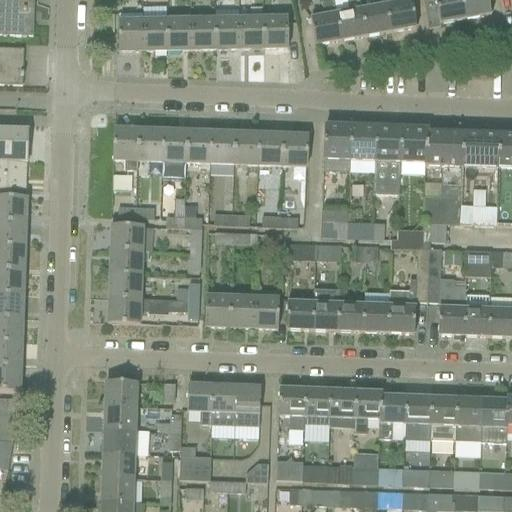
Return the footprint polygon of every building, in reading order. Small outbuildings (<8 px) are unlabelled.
[(0,0),(0,38),(12,39),(32,40),(34,2),(33,0),(0,0)] [(366,42),(361,13),(358,0),(346,2),(349,15),(336,17),(341,46),(366,42)] [(391,37),(416,33),(411,4),(411,3),(411,0),(410,0),(383,0),(384,8),(386,8),(391,37)] [(466,24),(461,0),(434,0),(440,28),(466,24)] [(487,0),(461,0),(466,24),(491,19),(487,0)] [(341,46),(336,17),(334,17),(332,3),(319,6),(322,20),(311,22),(316,51),(341,46)] [(391,37),(386,8),(384,8),(361,13),(366,42),(391,37)] [(288,23),(263,24),(264,53),(288,53),(288,23)] [(191,54),(191,24),(167,25),(167,55),(191,54)] [(216,54),(215,24),(191,24),(191,54),(216,54)] [(240,54),(239,24),(215,24),(216,54),(240,54)] [(264,53),(263,24),(239,24),(240,54),(264,53)] [(143,55),(143,25),(119,25),(119,55),(143,55)] [(167,55),(167,25),(143,25),(143,55),(167,55)] [(0,88),(22,90),(22,80),(23,80),(23,75),(18,75),(19,53),(0,52),(0,88)] [(349,164),(350,131),(325,130),(323,163),(349,164)] [(375,165),(376,132),(350,131),(349,164),(374,165),(375,165)] [(400,166),(401,133),(376,132),(375,165),(374,165),(372,199),(397,200),(399,166),(400,166)] [(27,166),(28,134),(0,133),(0,193),(24,194),(25,166),(27,166)] [(425,167),(426,137),(426,134),(401,133),(400,166),(425,167)] [(137,167),(139,135),(115,134),(113,166),(123,166),(122,175),(136,176),(137,167)] [(161,167),(163,135),(139,135),(137,167),(136,176),(136,178),(148,179),(149,167),(161,167)] [(163,135),(161,167),(185,168),(187,136),(163,135)] [(187,136),(185,168),(209,169),(211,137),(187,136)] [(233,170),(235,138),(211,137),(209,169),(233,170)] [(461,170),(462,139),(426,137),(425,167),(424,170),(441,171),(440,203),(461,203),(461,170)] [(257,171),(259,139),(235,138),(233,170),(257,171)] [(281,172),(283,140),(259,139),(257,171),(281,172)] [(498,171),(499,140),(462,139),(461,170),(461,203),(497,205),(498,171)] [(307,141),(283,140),(281,172),(305,173),(307,141)] [(511,140),(499,140),(498,171),(497,205),(511,205),(511,140)] [(0,201),(0,225),(26,227),(26,202),(0,201)] [(460,230),(461,203),(440,203),(424,202),(422,239),(422,247),(439,248),(445,248),(446,229),(460,230)] [(496,231),(497,205),(461,203),(460,230),(496,231)] [(511,231),(511,205),(497,205),(496,231),(511,231)] [(134,222),(134,212),(117,211),(117,222),(134,222)] [(134,212),(134,222),(153,223),(153,213),(134,212)] [(347,243),(347,228),(348,214),(321,213),(320,242),(347,243)] [(213,220),(213,229),(232,230),(232,220),(213,220)] [(249,221),(232,220),(232,230),(249,230),(249,221)] [(183,234),(183,221),(165,221),(165,233),(183,234)] [(183,221),(183,234),(189,234),(200,234),(200,222),(195,222),(183,221)] [(261,221),(261,231),(278,231),(279,222),(261,221)] [(279,222),(278,231),(297,232),(297,222),(279,222)] [(0,249),(25,251),(26,227),(0,225),(0,249)] [(347,228),(347,243),(374,244),(374,236),(372,236),(372,229),(347,228)] [(384,229),(372,229),(372,236),(374,236),(374,244),(384,244),(384,229)] [(111,231),(110,255),(142,256),(143,232),(116,231),(111,231)] [(199,258),(200,234),(189,234),(188,258),(199,258)] [(231,249),(231,238),(213,237),(212,248),(231,249)] [(250,238),(231,238),(231,249),(250,250),(250,238)] [(397,244),(397,252),(410,253),(416,253),(422,253),(422,247),(422,239),(417,239),(412,244),(407,239),(397,238),(397,244)] [(280,239),(262,239),(262,250),(280,251),(280,239)] [(281,248),(281,268),(293,268),(293,264),(316,265),(316,258),(314,257),(313,250),(281,248)] [(0,273),(24,275),(25,251),(0,249),(0,273)] [(326,250),(313,250),(314,257),(316,258),(316,265),(325,265),(326,250)] [(355,251),(354,266),(367,267),(367,260),(364,259),(364,251),(355,251)] [(377,252),(364,251),(364,259),(367,260),(367,267),(376,267),(377,252)] [(415,284),(414,307),(427,307),(429,254),(422,253),(416,253),(415,284)] [(429,254),(427,307),(439,308),(438,341),(464,342),(465,299),(465,291),(453,291),(453,283),(439,283),(440,254),(429,254)] [(110,255),(109,279),(141,280),(142,266),(142,256),(110,255)] [(461,268),(461,256),(445,255),(445,268),(461,268)] [(466,255),(465,281),(490,282),(490,271),(493,271),(493,264),(491,264),(491,256),(466,255)] [(491,256),(491,264),(493,264),(493,271),(503,272),(503,257),(491,256)] [(199,275),(199,258),(188,258),(188,275),(199,275)] [(0,297),(23,299),(24,275),(0,273),(0,297)] [(140,304),(141,280),(109,279),(108,303),(140,304)] [(187,287),(187,305),(198,306),(199,287),(187,287)] [(313,336),(314,293),(312,293),(312,307),(288,306),(287,335),(313,336)] [(338,337),(339,308),(338,308),(339,294),(314,293),(313,336),(338,337)] [(413,340),(414,307),(408,307),(408,295),(390,295),(389,309),(388,339),(413,340)] [(0,321),(22,323),(23,299),(0,297),(0,321)] [(465,299),(464,342),(489,343),(490,313),(491,300),(465,299)] [(229,333),(230,302),(206,301),(205,332),(229,333)] [(253,334),(254,303),(230,302),(229,333),(253,334)] [(150,304),(140,304),(108,303),(107,327),(139,329),(140,317),(149,317),(150,304)] [(278,303),(254,303),(253,334),(277,334),(278,303)] [(198,324),(198,306),(187,305),(186,323),(198,324)] [(363,338),(364,308),(339,308),(338,337),(363,338)] [(388,339),(389,309),(364,308),(363,338),(388,339)] [(511,343),(511,313),(490,313),(489,343),(511,343)] [(0,345),(22,347),(22,323),(0,321),(0,345)] [(0,369),(21,371),(22,347),(0,345),(0,369)] [(0,394),(20,395),(21,371),(0,369),(0,394)] [(106,386),(104,410),(135,411),(136,387),(106,386)] [(163,388),(163,406),(173,407),(174,389),(163,388)] [(210,430),(212,390),(187,389),(186,416),(199,417),(199,429),(210,430)] [(234,431),(236,391),(212,390),(210,430),(234,431)] [(260,392),(236,391),(234,431),(258,432),(260,392)] [(304,430),(305,394),(278,393),(277,421),(290,421),(289,435),(304,435),(304,430)] [(329,423),(330,395),(305,394),(304,430),(328,431),(329,431),(329,423)] [(355,424),(356,396),(330,395),(329,423),(355,424)] [(355,424),(354,438),(365,439),(366,424),(380,425),(381,400),(381,397),(356,396),(355,424)] [(380,425),(379,443),(391,443),(391,428),(405,429),(406,401),(381,400),(380,425)] [(429,446),(431,402),(406,401),(405,445),(429,446)] [(507,429),(507,401),(505,401),(505,405),(482,404),(481,433),(480,432),(479,447),(506,448),(507,429)] [(456,431),(457,403),(431,402),(429,446),(455,447),(455,431),(456,431)] [(481,433),(482,404),(457,403),(456,431),(455,431),(455,447),(479,447),(480,432),(481,433)] [(134,436),(135,411),(104,410),(103,434),(134,436)] [(0,420),(0,445),(13,446),(13,445),(15,422),(0,420)] [(171,420),(170,427),(156,426),(156,437),(167,437),(180,438),(181,420),(171,420)] [(147,436),(134,436),(103,434),(102,458),(133,460),(146,460),(147,436)] [(179,456),(180,438),(167,437),(166,455),(179,456)] [(132,484),(133,460),(102,458),(101,483),(132,484)] [(180,461),(180,474),(209,475),(209,462),(180,461)] [(302,472),(302,469),(302,467),(293,467),(289,463),(285,467),(276,466),(275,485),(303,486),(303,480),(300,479),(300,472),(302,472)] [(171,467),(159,466),(159,485),(170,485),(171,467)] [(243,480),(243,486),(243,487),(245,487),(267,487),(267,468),(257,468),(243,480)] [(300,472),(300,479),(303,480),(303,486),(312,486),(313,470),(302,469),(302,472),(300,472)] [(353,474),(353,471),(327,470),(327,487),(353,488),(353,481),(350,481),(350,474),(353,474)] [(377,489),(378,472),(353,471),(353,474),(350,474),(350,481),(353,481),(353,488),(377,489)] [(392,473),(392,489),(404,490),(405,483),(402,483),(402,476),(404,476),(404,473),(392,473)] [(402,476),(402,483),(405,483),(404,490),(428,491),(428,474),(414,473),(404,473),(404,476),(402,476)] [(209,486),(209,475),(180,474),(179,486),(203,487),(209,487),(209,486)] [(443,474),(442,491),(454,492),(455,485),(452,485),(452,478),(454,478),(454,475),(443,474)] [(452,478),(452,485),(455,485),(454,492),(464,492),(465,475),(454,475),(454,478),(452,478)] [(504,480),(504,477),(479,476),(479,493),(505,494),(506,487),(503,487),(503,480),(504,480)] [(511,476),(504,477),(504,480),(503,480),(503,487),(506,487),(505,494),(511,493),(511,476)] [(131,508),(132,484),(101,483),(100,507),(131,508)] [(170,504),(170,485),(159,485),(158,503),(170,504)] [(226,497),(226,486),(209,486),(209,487),(208,496),(226,497)] [(244,497),(245,487),(243,487),(243,486),(226,486),(226,497),(244,497)] [(202,506),(203,494),(184,493),(184,505),(202,506)] [(301,495),(301,494),(289,493),(288,509),(302,510),(302,502),(299,502),(299,495),(301,495)] [(325,510),(326,495),(301,494),(301,495),(299,495),(299,502),(302,502),(302,510),(325,510)] [(351,497),(351,495),(326,495),(325,510),(352,511),(352,504),(349,504),(349,497),(351,497)] [(373,511),(375,511),(377,496),(351,495),(351,497),(349,497),(349,504),(352,504),(352,511),(373,511)] [(391,497),(390,511),(402,511),(403,507),(400,506),(400,499),(402,499),(402,497),(391,497)] [(426,511),(427,498),(402,497),(402,499),(400,499),(400,506),(403,507),(402,511),(426,511)] [(452,501),(452,499),(427,498),(426,511),(453,511),(453,508),(451,508),(451,501),(452,501)] [(477,511),(478,501),(477,501),(477,500),(452,499),(452,501),(451,501),(451,508),(453,508),(453,511),(477,511)] [(478,501),(477,511),(496,511),(496,501),(478,501)] [(502,503),(501,510),(504,510),(503,511),(511,511),(511,501),(503,502),(503,503),(502,503)]
